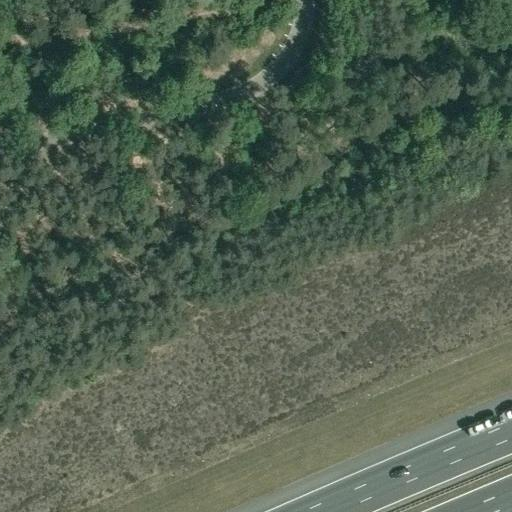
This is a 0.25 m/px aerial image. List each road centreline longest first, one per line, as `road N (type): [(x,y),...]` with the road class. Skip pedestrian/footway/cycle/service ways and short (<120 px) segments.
road 1 (unclassified): [(0,149),(230,98),(287,52),(304,0)]
road 2 (motorway): [(511,431),(318,511)]
